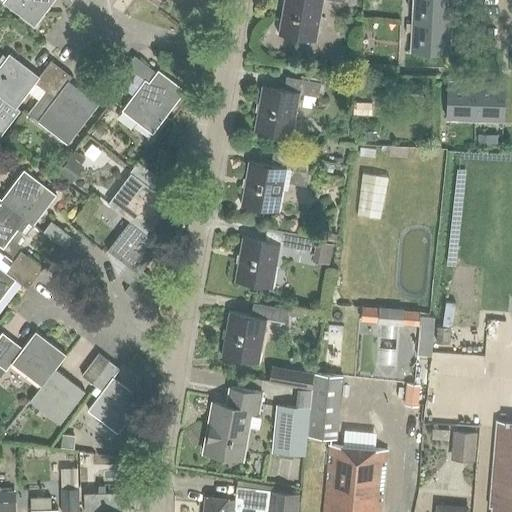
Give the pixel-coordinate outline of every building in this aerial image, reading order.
[(2,0),(1,2),(32,26),(53,0),(2,0)] [(322,0),(326,0),(342,3),(342,0),(283,0),(277,35),(316,42),(322,0)] [(411,23),(411,25),(449,27),(450,0),(412,0),(412,13),(404,13),(403,22),(411,23)] [(449,27),(411,25),(409,53),(447,55),(449,27)] [(33,84),(38,78),(7,55),(0,64),(0,133),(3,135),(22,110),(16,106),(33,84)] [(148,84),(156,74),(133,56),(125,66),(144,81),(148,84)] [(38,78),(33,84),(42,92),(60,69),(50,62),(38,78)] [(38,98),(39,99),(27,114),(67,144),(97,104),(68,82),(71,77),(60,69),(42,92),(38,98)] [(175,103),(186,90),(159,70),(156,74),(148,84),(144,81),(121,111),(151,135),(175,103)] [(299,94),(318,97),(320,84),(285,78),(283,90),(261,86),(252,131),(291,138),(299,94)] [(474,120),(476,83),(447,82),(445,119),(474,120)] [(476,83),(474,120),(503,121),(505,84),(476,83)] [(98,127),(92,135),(99,140),(105,133),(98,127)] [(478,135),(477,144),(497,144),(498,135),(478,135)] [(285,169),(304,173),(306,159),(272,153),(270,166),(247,161),(240,205),(278,212),(285,169)] [(129,174),(130,175),(107,204),(128,220),(129,220),(145,232),(168,202),(151,189),(159,179),(138,163),(129,174)] [(24,218),(26,219),(32,225),(55,195),(22,170),(0,199),(24,217),(24,218)] [(357,213),(380,218),(388,178),(363,173),(357,213)] [(0,247),(13,257),(22,244),(19,241),(26,233),(19,228),(26,219),(24,218),(24,217),(0,199),(0,247)] [(129,220),(128,220),(107,252),(126,266),(118,276),(129,285),(123,292),(134,300),(151,278),(142,271),(163,244),(145,232),(129,220)] [(51,222),(43,232),(67,250),(75,239),(51,222)] [(298,249),(310,251),(312,237),(300,235),(265,229),(263,241),(241,238),(234,282),(271,289),(279,246),(298,249)] [(12,262),(13,261),(0,250),(0,299),(15,281),(26,290),(34,279),(12,262)] [(13,261),(12,262),(34,279),(42,268),(41,268),(20,252),(13,261)] [(266,320),(284,323),(287,309),(252,304),(250,317),(228,313),(220,357),(259,364),(266,320)] [(420,311),(404,310),(403,324),(419,325),(420,311)] [(10,364),(39,386),(40,386),(53,369),(54,369),(65,355),(35,331),(21,349),(11,341),(0,355),(0,376),(0,377),(10,364)] [(0,355),(11,341),(1,333),(0,334),(0,355)] [(84,379),(90,383),(107,361),(97,353),(80,376),(84,379)] [(118,368),(107,361),(90,383),(101,391),(86,410),(116,433),(141,400),(111,377),(118,368)] [(270,382),(312,388),(314,374),(272,368),(270,382)] [(40,386),(39,386),(28,401),(58,424),(83,392),(54,369),(53,369),(40,386)] [(335,439),(342,376),(315,375),(308,436),(335,439)] [(420,384),(406,383),(405,404),(419,405),(420,384)] [(251,415),(257,416),(261,395),(230,389),(227,406),(212,403),(203,454),(242,461),(251,415)] [(304,456),(309,408),(277,406),(273,454),(304,456)] [(488,511),(511,511),(511,421),(492,420),(488,511)] [(432,429),(431,439),(448,440),(449,430),(432,429)] [(477,431),(453,429),(451,459),(475,461),(477,431)] [(75,436),(62,434),(60,448),(74,449),(75,436)] [(320,443),(318,473),(326,474),(322,511),(380,511),(386,449),(320,443)] [(61,483),(60,488),(78,488),(78,482),(77,463),(60,464),(61,483)] [(140,491),(142,465),(128,465),(127,490),(140,491)] [(299,511),(301,495),(240,488),(238,499),(204,495),(201,511),(299,511)] [(80,511),(80,489),(61,490),(62,511),(80,511)] [(16,511),(16,491),(0,490),(0,511),(16,511)] [(120,511),(120,491),(82,492),(82,511),(120,511)]
